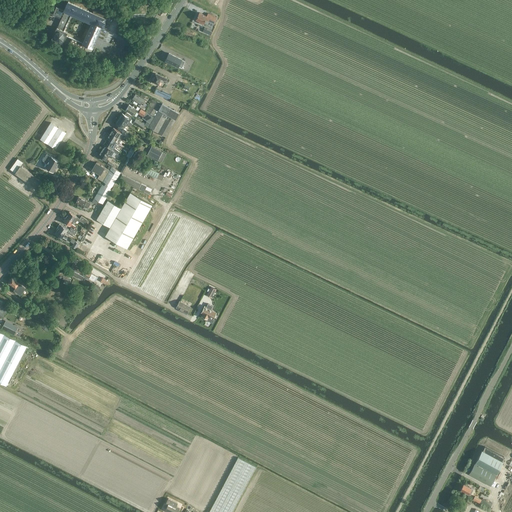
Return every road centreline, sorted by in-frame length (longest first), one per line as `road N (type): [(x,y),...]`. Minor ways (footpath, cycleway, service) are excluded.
road 1 (unclassified): [(425,511),(511,346)]
road 2 (unknown): [(41,227),(186,312)]
road 3 (tertiary): [(0,272),(62,199),(91,140)]
